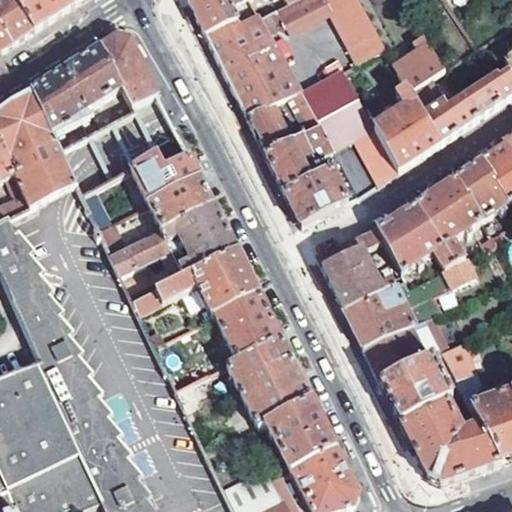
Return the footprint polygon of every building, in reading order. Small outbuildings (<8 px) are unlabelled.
[(35,34),(13,0),(0,0),(0,27),(13,48),(30,37),(35,34)] [(13,0),(35,34),(87,0),(13,0)] [(248,5),(244,0),(189,0),(188,6),(201,32),(206,41),(236,26),(232,15),(248,5)] [(236,101),(247,125),(301,97),(270,40),(278,36),(288,39),(334,16),(325,0),(308,0),(288,10),(241,33),(236,26),(206,41),(210,50),(236,101)] [(281,0),(288,10),(308,0),(281,0)] [(347,40),(301,66),(313,91),(344,75),(385,55),(354,0),(325,0),(334,16),(347,40)] [(13,48),(0,27),(0,56),(7,52),(13,48)] [(423,63),(399,79),(407,93),(410,98),(430,85),(445,74),(421,36),(414,41),(416,45),(415,48),(423,63)] [(131,46),(117,42),(100,52),(123,93),(130,106),(134,113),(158,99),(153,89),(131,46)] [(123,93),(100,52),(66,75),(62,77),(33,96),(55,141),(90,120),(88,118),(94,115),(91,110),(123,93)] [(357,98),(344,75),(313,91),(301,97),(314,120),(337,108),(357,98)] [(423,122),(440,150),(479,124),(511,101),(511,86),(507,79),(498,85),(492,76),(443,108),(423,122)] [(430,85),(410,98),(423,122),(443,108),(430,85)] [(374,131),(400,177),(420,163),(440,150),(423,122),(407,93),(396,99),(404,113),(393,121),(389,116),(383,120),(386,126),(383,128),(374,131)] [(62,201),(80,194),(71,176),(61,155),(55,141),(33,96),(0,116),(0,143),(33,215),(62,201)] [(251,131),(266,162),(321,135),(314,120),(301,97),(247,125),(251,131)] [(354,141),(374,131),(363,110),(357,98),(337,108),(354,141)] [(96,125),(102,136),(136,118),(134,113),(130,106),(96,125)] [(383,128),(371,106),(363,110),(374,131),(383,128)] [(331,153),(354,141),(337,108),(314,120),(331,153)] [(378,189),(400,177),(374,131),(354,141),(378,189)] [(321,135),(266,162),(275,181),(285,200),(324,179),(318,165),(333,157),(331,153),(321,135)] [(191,163),(179,140),(156,153),(160,161),(151,167),(160,173),(164,178),(191,163)] [(33,215),(0,143),(0,187),(8,184),(17,204),(24,219),(33,215)] [(511,164),(504,152),(499,156),(482,168),(508,211),(511,208),(511,164)] [(133,177),(149,211),(200,185),(197,178),(191,163),(164,178),(160,173),(151,167),(133,177)] [(508,211),(482,168),(475,172),(457,184),(481,228),(498,217),(501,220),(507,216),(505,213),(508,211)] [(343,175),(340,170),(330,176),(333,181),(343,175)] [(299,227),(302,233),(348,209),(333,181),(330,176),(324,179),(285,200),(293,216),(299,227)] [(470,235),(481,228),(457,184),(435,198),(416,211),(453,272),(466,266),(455,246),(465,239),(467,243),(472,240),(470,235)] [(149,211),(163,238),(215,212),(211,206),(200,185),(149,211)] [(98,230),(111,224),(95,191),(82,197),(98,230)] [(17,204),(0,211),(0,229),(14,223),(24,219),(17,204)] [(453,272),(416,211),(398,223),(377,237),(384,249),(401,281),(414,272),(417,276),(424,272),(422,268),(434,260),(444,277),(453,272)] [(127,257),(113,264),(123,285),(171,260),(173,265),(125,290),(136,311),(237,258),(234,251),(225,234),(215,212),(163,238),(127,257)] [(0,229),(0,276),(40,370),(74,354),(14,223),(0,229)] [(114,230),(101,237),(113,264),(127,257),(114,230)] [(376,235),(317,263),(332,293),(344,316),(396,292),(404,286),(401,281),(380,291),(363,260),(384,249),(377,237),(376,235)] [(504,237),(492,241),(497,253),(508,248),(504,237)] [(237,258),(136,311),(139,317),(199,290),(208,308),(206,310),(212,322),(216,320),(259,301),(256,294),(237,258)] [(453,272),(444,277),(444,278),(452,294),(475,282),(466,266),(453,272)] [(440,277),(407,289),(418,319),(440,311),(434,296),(445,292),(440,277)] [(396,292),(344,316),(347,323),(363,355),(415,330),(396,292)] [(259,301),(216,320),(239,366),(282,346),(270,323),(259,301)] [(415,330),(363,355),(378,385),(381,391),(443,359),(451,356),(434,321),(415,330)] [(149,339),(153,349),(164,344),(159,334),(149,339)] [(239,366),(227,372),(257,433),(263,430),(312,407),(300,382),(294,371),(282,346),(239,366)] [(451,356),(443,359),(450,372),(480,429),(501,469),(511,465),(511,399),(477,412),(473,402),(481,392),(465,348),(451,356)] [(146,511),(133,481),(74,354),(40,370),(0,385),(0,500),(7,497),(13,511),(96,511),(101,510),(101,511),(146,511)] [(166,376),(175,395),(210,379),(222,373),(213,355),(166,376)] [(443,359),(381,391),(396,422),(400,429),(446,405),(451,403),(439,378),(450,372),(443,359)] [(175,395),(185,415),(201,408),(199,403),(218,394),(210,379),(175,395)] [(446,405),(400,429),(414,457),(429,486),(435,488),(442,491),(501,469),(480,429),(463,438),(446,405)] [(312,407),(263,430),(269,444),(272,443),(288,477),(291,477),(336,455),(317,416),(312,407)] [(291,477),(307,511),(354,511),(357,507),(359,501),(345,473),(340,463),(336,455),(291,477)] [(231,511),(285,511),(266,473),(223,493),(231,511)] [(13,511),(7,497),(0,500),(0,511),(13,511)]
